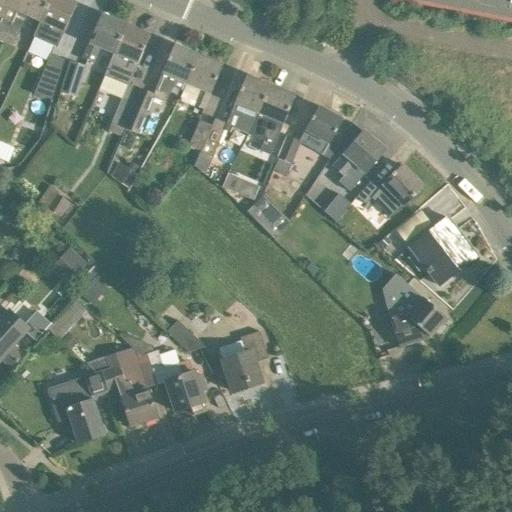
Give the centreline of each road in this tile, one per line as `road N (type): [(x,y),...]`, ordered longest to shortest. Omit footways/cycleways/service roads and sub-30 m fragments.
road 1 (tertiary): [(81,511),(255,441),(511,383)]
road 2 (residential): [(511,243),(461,170),(402,114),(173,0)]
